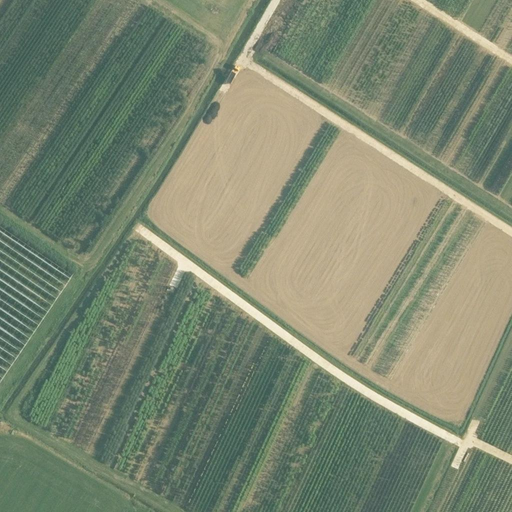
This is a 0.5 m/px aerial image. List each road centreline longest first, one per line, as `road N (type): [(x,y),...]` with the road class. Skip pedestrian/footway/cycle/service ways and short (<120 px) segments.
road 1 (track): [(179,511),(22,415),(42,367),(136,236),(373,397),(437,430),(444,448)]
road 2 (track): [(278,0),(148,217),(329,351),(453,427),(460,428),(511,314)]
road 3 (track): [(511,230),(242,61)]
road 4 (track): [(511,341),(433,511)]
